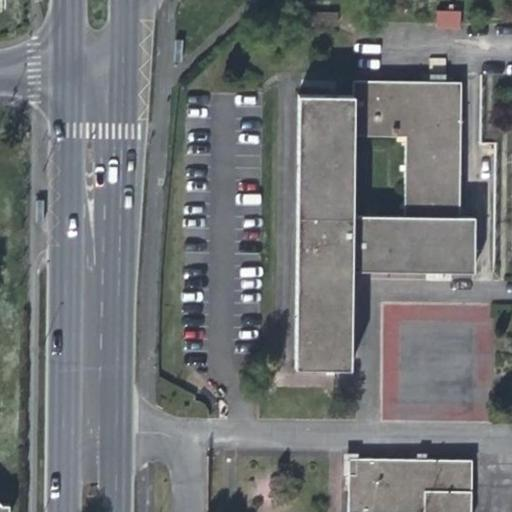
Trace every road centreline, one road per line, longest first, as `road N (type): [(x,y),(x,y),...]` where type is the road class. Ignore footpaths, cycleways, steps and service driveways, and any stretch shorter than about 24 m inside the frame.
road 1 (secondary): [(119,432),(122,77)]
road 2 (secondary): [(65,240),(60,511)]
road 3 (unclassified): [(65,240),(97,406)]
road 4 (secondary): [(69,77),(65,240)]
road 5 (unclassified): [(178,511),(178,430),(119,432)]
